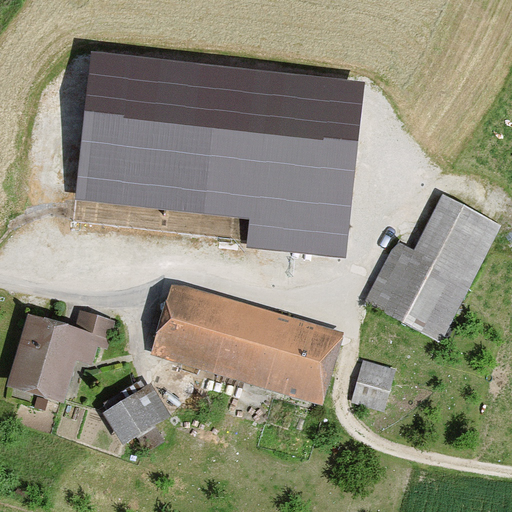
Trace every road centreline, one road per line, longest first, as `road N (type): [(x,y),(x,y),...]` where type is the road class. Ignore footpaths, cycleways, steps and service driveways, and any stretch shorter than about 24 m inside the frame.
road 1 (track): [(0,281),(97,298),(202,280),(337,315),(350,327)]
road 2 (track): [(511,471),(417,457),(360,435),(340,405),(350,327)]
